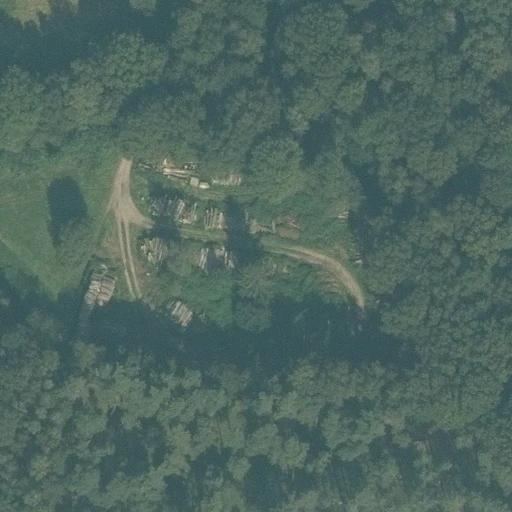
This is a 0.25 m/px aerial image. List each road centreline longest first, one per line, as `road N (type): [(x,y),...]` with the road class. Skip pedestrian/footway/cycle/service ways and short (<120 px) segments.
road 1 (track): [(116,194),(141,214),(125,232),(139,307),(183,355),(340,357),(365,317),(349,272),(248,243)]
road 2 (track): [(511,341),(297,0)]
road 3 (track): [(116,194),(62,349),(53,511)]
road 4 (track): [(193,0),(116,194)]
